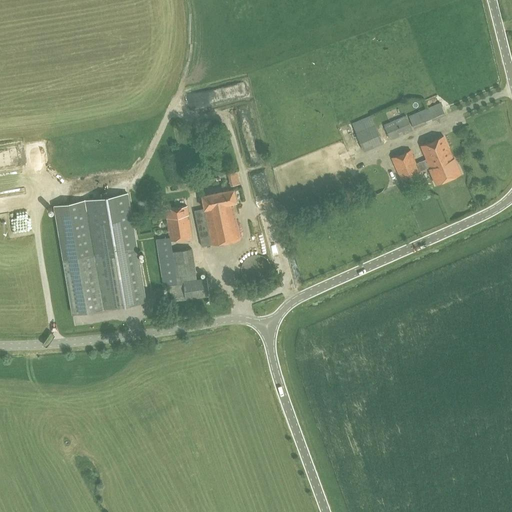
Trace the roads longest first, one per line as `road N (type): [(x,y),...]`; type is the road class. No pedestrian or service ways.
road 1 (tertiary): [(269,327),(298,298),(511,196)]
road 2 (tertiary): [(0,346),(238,318),(269,327)]
road 3 (tertiary): [(325,511),(276,373),(269,327)]
